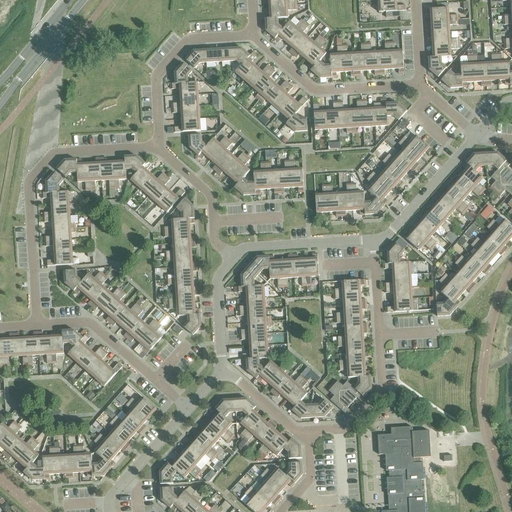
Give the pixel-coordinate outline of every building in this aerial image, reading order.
[(395,0),(382,0),(378,0),(379,13),(406,11),(405,6),(396,6),(395,0)] [(511,1),(511,8),(511,0),(501,0),(502,2),(511,1)] [(265,15),(265,20),(278,19),(288,19),(287,11),(296,10),(296,6),(269,7),(269,14),(265,15)] [(430,15),(431,22),(458,20),(457,15),(448,16),(448,8),(425,10),(425,15),(430,15)] [(503,16),(503,21),(511,20),(511,8),(511,15),(503,16)] [(266,31),(275,39),(283,30),(282,30),(278,26),(278,19),(265,20),(266,31)] [(281,39),(287,44),(305,23),(301,20),(295,27),(289,22),(282,30),(283,30),(275,39),(278,43),(281,39)] [(426,29),(427,34),(449,33),(449,26),(458,25),(458,20),(431,22),(431,29),(426,29)] [(289,52),(293,55),(308,38),(302,33),(308,27),(305,23),(287,44),(292,48),(289,52)] [(432,39),(432,46),(459,44),(459,39),(450,40),(449,33),(427,34),(427,39),(432,39)] [(299,55),(305,60),(323,39),(319,36),(313,43),(308,38),(293,55),(296,58),(299,55)] [(307,68),(311,71),(319,62),(326,54),(320,49),(326,43),(323,39),(305,60),(310,64),(307,68)] [(385,52),(378,53),(379,75),(384,75),(384,70),(391,70),(389,43),(384,43),(385,52)] [(394,43),(389,43),(391,70),(398,69),(398,74),(404,74),(402,51),(395,52),(394,43)] [(361,54),(354,54),(355,77),(360,77),(360,72),(367,71),(365,44),(360,45),(361,54)] [(370,44),(365,44),(367,71),(374,71),(374,76),(379,75),(378,53),(371,53),(370,44)] [(428,53),(428,58),(441,58),(451,57),(450,50),(459,49),(459,44),(432,46),(433,53),(428,53)] [(346,45),(341,46),(343,73),(350,72),(350,77),(355,77),(354,54),(347,54),(346,45)] [(329,56),(330,66),(331,66),(331,78),(336,78),(336,73),(343,73),(341,46),(336,46),(337,55),(329,56)] [(206,63),(230,62),(229,49),(205,51),(206,63)] [(236,61),(241,66),(250,56),(241,49),(229,49),(230,62),(236,61)] [(199,64),(206,63),(205,51),(193,52),(185,61),(195,69),(199,64)] [(235,73),(244,81),(256,68),(251,63),(257,56),(253,53),(250,56),(241,66),(235,73)] [(492,63),(484,64),(486,87),(491,86),(490,82),(498,81),(496,54),(491,54),(492,63)] [(501,54),(496,54),(498,81),(505,81),(505,86),(510,85),(509,73),(509,62),(501,63),(501,54)] [(477,55),(472,56),(474,83),(481,82),(481,87),(486,87),(484,64),(477,64),(477,55)] [(460,65),(461,75),(462,88),(467,88),(466,83),(474,83),(472,56),(467,56),(468,65),(460,65)] [(441,58),(428,58),(429,70),(438,78),(446,69),(441,64),(441,58)] [(319,62),(311,71),(320,79),(331,78),(331,66),(330,66),(324,66),(319,62)] [(174,73),(175,84),(175,85),(188,84),(188,83),(187,77),(192,72),(182,64),(174,73)] [(244,81),(253,89),(271,69),(267,65),(261,72),(256,68),(244,81)] [(255,97),(259,101),(274,83),(269,79),(275,72),(271,69),(253,89),(258,94),(255,97)] [(461,75),(454,76),(449,71),(441,81),(450,89),(462,88),(461,75)] [(266,100),(271,105),(289,85),(285,81),(279,88),(274,83),(259,101),(263,104),(266,100)] [(180,89),(180,96),(198,95),(197,83),(188,83),(188,84),(175,85),(175,84),(170,84),(171,90),(180,89)] [(271,105),(280,113),(292,99),(287,95),(293,88),(289,85),(271,105)] [(171,104),(172,109),(199,107),(198,95),(180,96),(180,103),(171,104)] [(280,113),(289,121),(294,115),(295,115),(307,101),(303,97),(297,104),(292,99),(280,113)] [(381,109),(374,109),(375,127),(387,126),(387,117),(386,117),(386,104),(386,99),(380,100),(381,109)] [(357,110),(350,111),(351,133),(356,133),(356,128),(363,128),(361,101),(356,101),(357,110)] [(366,101),(361,101),(363,128),(375,127),(374,109),(367,110),(366,101)] [(327,130),(339,129),(337,102),(332,103),(333,112),(326,112),(327,130)] [(337,102),(339,129),(346,129),(346,134),(351,133),(350,111),(343,111),(342,102),(337,102)] [(314,131),(327,130),(326,112),(319,113),(318,104),(313,104),(314,131)] [(397,104),(386,104),(386,117),(387,117),(393,116),(398,121),(407,112),(397,104)] [(181,113),(181,120),(199,119),(199,107),(172,109),(172,114),(181,113)] [(289,121),(286,124),(295,132),(307,131),(306,119),(299,119),(295,115),(294,115),(289,121)] [(199,119),(181,120),(182,127),(173,128),(173,133),(200,132),(199,119)] [(405,127),(406,129),(410,124),(404,119),(400,123),(405,127)] [(189,149),(198,156),(206,147),(201,142),(201,135),(188,136),(189,149)] [(404,136),(400,140),(421,158),(425,152),(429,155),(432,151),(415,136),(410,142),(404,136)] [(205,156),(210,161),(228,140),(225,137),(219,144),(213,139),(206,147),(198,156),(202,160),(205,156)] [(212,169),(216,172),(231,155),(226,150),(232,144),(228,140),(210,161),(216,165),(212,169)] [(244,140),(240,146),(249,154),(251,151),(253,148),(244,140)] [(404,149),(399,155),(416,170),(419,166),(416,163),(421,158),(400,140),(397,143),(404,149)] [(223,172),(228,177),(246,156),(242,153),(237,160),(231,155),(216,172),(220,176),(223,172)] [(497,153),(485,154),(486,167),(493,166),(498,170),(506,161),(497,153)] [(388,154),(384,158),(405,176),(409,170),(413,173),(416,170),(399,155),(394,160),(388,154)] [(473,155),(466,164),(475,172),(479,167),(486,167),(485,154),(473,155)] [(132,169),(136,173),(137,174),(145,164),(136,156),(124,157),(125,170),(132,169)] [(230,185),(234,188),(243,179),(250,171),(244,166),(250,160),(246,156),(228,177),(234,181),(230,185)] [(126,180),(125,170),(124,157),(119,157),(119,162),(112,163),(114,190),(119,189),(118,180),(126,180)] [(109,190),(114,190),(112,163),(105,163),(105,158),(100,159),(101,181),(109,181),(109,190)] [(388,167),(383,173),(400,188),(403,184),(400,181),(405,176),(384,158),(381,161),(388,167)] [(94,182),(101,181),(100,159),(95,159),(95,164),(88,164),(90,191),(95,191),(94,182)] [(70,173),(77,173),(76,160),(64,161),(56,170),(66,178),(70,173)] [(85,191),(90,191),(88,164),(81,165),(81,160),(76,160),(77,173),(77,183),(85,182),(85,191)] [(130,181),(140,189),(152,175),(146,171),(152,164),(148,160),(145,164),(137,174),(136,173),(130,181)] [(507,160),(506,161),(498,170),(491,178),(495,182),(489,189),(494,193),(511,172),(507,168),(511,163),(507,160)] [(285,171),(277,171),(279,194),(284,194),(283,189),(291,188),(289,161),(284,162),(285,171)] [(294,161),(289,161),(291,188),(298,188),(298,193),(303,192),(302,170),(294,170),(294,161)] [(253,173),(254,183),(255,195),(260,195),(259,190),(267,190),(265,163),(260,163),(261,172),(253,173)] [(270,163),(265,163),(267,190),(274,189),(274,194),(279,194),(277,171),(270,172),(270,163)] [(466,171),(461,176),(481,194),(485,190),(478,184),(483,178),(475,172),(466,164),(462,167),(466,171)] [(372,172),(368,176),(389,193),(393,188),(397,191),(400,188),(383,173),(379,178),(372,172)] [(511,172),(494,193),(496,194),(499,197),(505,190),(509,194),(511,190),(511,172)] [(46,182),(46,194),(59,193),(58,186),(63,181),(54,173),(46,182)] [(140,189),(149,197),(167,176),(163,173),(157,180),(152,175),(140,189)] [(149,197),(158,205),(170,191),(164,186),(170,179),(167,176),(149,197)] [(367,191),(375,198),(375,197),(384,206),(388,202),(384,199),(389,193),(368,176),(365,179),(372,185),(367,191)] [(453,178),(450,182),(467,197),(471,191),(478,197),(481,194),(461,176),(456,181),(453,178)] [(243,179),(234,188),(243,196),(255,195),(254,183),(247,183),(243,179)] [(450,189),(445,194),(466,212),(469,208),(462,202),(467,197),(450,182),(446,185),(450,189)] [(346,194),(339,194),(341,217),(345,217),(345,212),(352,211),(351,184),(346,185),(346,194)] [(355,184),(351,184),(352,211),(359,211),(360,216),(365,215),(364,203),(364,193),(356,193),(355,184)] [(332,185),(327,186),(328,213),(335,212),(336,217),(341,217),(339,194),(332,195),(332,185)] [(328,213),(327,186),(322,186),(322,195),(315,196),(316,218),(322,218),(321,213),(328,213)] [(170,191),(158,205),(167,213),(185,192),(181,189),(175,195),(170,191)] [(51,199),(51,206),(69,205),(68,192),(59,193),(46,194),(41,194),(42,199),(51,199)] [(437,196),(434,200),(451,215),(456,209),(462,215),(466,212),(445,194),(441,199),(437,196)] [(371,202),(364,203),(365,215),(376,215),(384,206),(375,197),(375,198),(371,202)] [(181,213),(181,219),(181,220),(194,219),(193,207),(184,199),(176,208),(181,213)] [(434,206),(429,212),(450,230),(453,226),(446,220),(451,215),(434,200),(431,203),(434,206)] [(43,213),(43,218),(70,217),(69,205),(51,206),(52,213),(43,213)] [(488,206),(480,216),(486,221),(494,211),(488,206)] [(421,214),(418,218),(435,233),(440,227),(446,233),(450,230),(429,212),(425,217),(421,214)] [(52,223),(53,230),(75,228),(75,223),(70,224),(70,217),(43,218),(43,223),(52,223)] [(418,224),(413,230),(434,248),(437,244),(430,238),(435,233),(418,218),(415,221),(418,224)] [(163,228),(163,233),(190,231),(190,224),(194,224),(194,219),(181,220),(181,219),(171,220),(172,227),(163,228)] [(492,220),(489,223),(509,241),(511,237),(511,227),(504,220),(499,226),(492,220)] [(492,233),(488,238),(505,253),(508,250),(504,246),(509,241),(489,223),(485,227),(492,233)] [(472,224),(464,234),(469,238),(477,229),(472,224)] [(44,237),(44,242),(71,241),(71,233),(76,233),(75,228),(53,230),(53,237),(44,237)] [(434,248),(413,230),(409,235),(405,232),(402,236),(419,251),(424,245),(430,251),(434,248)] [(450,230),(443,238),(451,245),(458,237),(450,230)] [(172,237),(173,244),(196,243),(195,238),(190,238),(190,231),(163,233),(163,238),(172,237)] [(462,238),(458,243),(462,247),(466,242),(462,238)] [(476,238),(473,241),(493,259),(498,254),(501,257),(505,253),(488,238),(483,244),(476,238)] [(54,247),(54,254),(72,253),(71,241),(44,242),(45,247),(54,247)] [(476,251),(472,256),(489,271),(492,268),(488,264),(493,259),(473,241),(470,245),(476,251)] [(164,252),(165,257),(192,255),(191,248),(196,248),(196,243),(173,244),(173,251),(164,252)] [(387,253),(388,264),(400,264),(400,263),(400,257),(404,252),(395,244),(387,253)] [(437,251),(432,256),(437,260),(442,255),(437,251)] [(72,253),(54,254),(55,261),(46,261),(46,267),(73,265),(72,253)] [(312,259),(305,260),(306,287),(311,286),(311,277),(318,277),(317,254),(312,254),(312,259)] [(174,261),(174,268),(197,267),(197,262),(192,262),(192,255),(165,257),(165,262),(174,261)] [(297,255),(292,256),(294,278),(301,278),(302,287),(306,287),(305,260),(298,260),(297,255)] [(288,261),(281,261),(282,288),(287,288),(287,279),(294,278),(292,256),(288,256),(288,261)] [(460,256),(457,259),(477,277),(482,272),(486,275),(489,271),(472,256),(467,261),(460,256)] [(257,258),(249,267),(258,275),(263,270),(269,270),(268,257),(257,258)] [(273,257),(268,257),(269,270),(269,280),(277,279),(278,288),(282,288),(281,261),(274,262),(273,257)] [(460,269),(456,274),(473,289),(476,286),(472,282),(477,277),(457,259),(454,263),(460,269)] [(392,269),(393,276),(411,275),(410,263),(400,263),(400,264),(388,264),(383,264),(383,270),(392,269)] [(166,276),(166,281),(193,279),(193,272),(197,272),(197,267),(174,268),(175,275),(166,276)] [(241,276),(242,287),(254,287),(254,286),(253,280),(258,275),(249,267),(241,276)] [(439,269),(436,273),(441,277),(444,274),(439,269)] [(65,284),(73,291),(82,282),(81,282),(77,278),(76,271),(64,272),(65,284)] [(80,291),(86,296),(104,276),(100,272),(94,279),(88,274),(81,282),(82,282),(73,291),(77,295),(80,291)] [(444,274),(441,277),(461,295),(466,290),(470,293),(473,289),(456,274),(451,279),(444,274)] [(384,284),(384,289),(411,287),(411,275),(393,276),(393,283),(384,284)] [(88,304),(91,308),(107,290),(101,286),(107,279),(104,276),(86,296),(91,301),(88,304)] [(440,292),(447,299),(448,299),(457,307),(460,304),(457,300),(461,295),(441,277),(438,281),(445,287),(440,292)] [(175,285),(176,292),(199,291),(198,286),(193,286),(193,279),(166,281),(166,286),(175,285)] [(333,290),(334,295),(360,293),(360,286),(365,286),(364,280),(342,282),(342,289),(333,290)] [(246,292),(247,299),(265,298),(264,286),(254,286),(254,287),(242,287),(237,287),(237,293),(246,292)] [(394,293),(394,300),(412,299),(411,287),(384,289),(385,294),(394,293)] [(98,307),(104,312),(122,292),(118,288),(112,295),(107,290),(91,308),(95,311),(98,307)] [(167,300),(168,305),(194,303),(194,296),(199,296),(199,291),(176,292),(176,299),(167,300)] [(106,320),(109,323),(125,306),(119,302),(125,295),(122,292),(104,312),(109,317),(106,320)] [(343,299),(343,306),(366,305),(366,300),(361,300),(360,293),(334,295),(334,300),(343,299)] [(238,307),(238,312),(265,310),(265,298),(247,299),(247,306),(238,307)] [(412,299),(394,300),(395,307),(386,308),(386,313),(413,312),(412,299)] [(448,299),(447,299),(443,304),(436,304),(437,317),(449,316),(457,307),(448,299)] [(177,317),(187,316),(200,315),(200,310),(195,310),(194,303),(168,305),(168,310),(177,309),(177,317)] [(116,323),(122,328),(140,307),(136,304),(130,311),(125,306),(109,323),(113,327),(116,323)] [(335,314),(335,319),(362,317),(362,310),(366,310),(366,305),(343,306),(344,313),(335,314)] [(124,336),(127,339),(143,322),(137,317),(143,311),(140,307),(122,328),(127,332),(124,336)] [(248,316),(248,323),(271,322),(270,317),(266,317),(265,310),(238,312),(239,317),(248,316)] [(158,311),(153,316),(158,321),(163,315),(158,311)] [(187,316),(188,322),(183,327),(193,336),(201,327),(200,315),(187,316)] [(344,323),(345,330),(367,329),(367,324),(362,324),(362,317),(335,319),(335,324),(344,323)] [(134,339),(140,344),(158,323),(154,320),(148,327),(143,322),(127,339),(131,343),(134,339)] [(239,331),(240,336),(267,334),(266,327),(271,327),(271,322),(248,323),(248,330),(239,331)] [(158,323),(140,344),(145,348),(142,352),(146,355),(161,338),(155,333),(161,327),(158,323)] [(173,330),(179,335),(182,331),(176,325),(173,330)] [(336,338),(336,343),(363,341),(363,334),(368,334),(367,329),(345,330),(345,337),(336,338)] [(64,354),(63,344),(62,331),(57,332),(57,337),(50,337),(52,364),(57,364),(56,355),(64,354)] [(69,344),(74,348),(82,339),(82,338),(74,331),(62,331),(63,344),(69,344)] [(32,356),(39,356),(38,333),(33,333),(33,338),(26,338),(28,365),(33,365),(32,356)] [(47,364),(52,364),(50,337),(43,337),(43,333),(38,333),(39,356),(46,355),(47,364)] [(8,358),(15,357),(14,334),(9,335),(9,340),(2,340),(4,367),(9,367),(8,358)] [(23,366),(28,365),(26,338),(19,339),(19,334),(14,334),(15,357),(22,357),(23,366)] [(249,340),(249,347),(267,346),(267,334),(240,336),(240,341),(249,340)] [(67,355),(77,363),(89,350),(83,345),(89,338),(85,335),(82,338),(82,339),(74,348),(67,355)] [(346,347),(346,354),(369,353),(369,348),(364,348),(363,341),(336,343),(337,347),(346,347)] [(241,360),(246,360),(259,359),(268,359),(267,346),(249,347),(250,354),(241,355),(241,360)] [(77,363),(86,371),(104,351),(100,348),(94,354),(89,350),(77,363)] [(86,371),(95,379),(107,366),(101,361),(107,354),(104,351),(86,371)] [(338,362),(338,367),(365,365),(364,358),(369,357),(369,353),(346,354),(347,361),(338,362)] [(247,371),(256,379),(264,370),(259,365),(259,359),(246,360),(247,371)] [(263,379),(268,384),(286,363),(282,360),(276,367),(270,362),(264,370),(256,379),(259,383),(263,379)] [(107,366),(95,379),(104,387),(122,367),(118,363),(112,370),(107,366)] [(270,392),(274,395),(289,378),(283,373),(289,367),(286,363),(268,384),(273,388),(270,392)] [(348,379),(358,378),(358,377),(370,377),(370,372),(365,372),(365,365),(338,367),(338,371),(347,371),(348,379)] [(311,371),(307,375),(317,383),(320,379),(311,371)] [(281,395),(286,400),(304,379),(300,376),(294,383),(289,378),(274,395),(277,398),(281,395)] [(358,384),(354,389),(363,397),(364,397),(371,389),(370,377),(358,377),(358,378),(358,384)] [(288,408),(292,411),(300,402),(307,394),(301,389),(307,382),(304,379),(286,400),(291,404),(288,408)] [(336,380),(331,385),(352,403),(356,398),(361,402),(365,398),(364,397),(363,397),(354,389),(347,382),(343,386),(336,380)] [(352,403),(331,385),(327,390),(334,396),(330,401),(348,417),(351,413),(347,409),(352,403)] [(90,392),(86,397),(90,401),(95,396),(90,392)] [(119,394),(115,399),(120,403),(124,398),(119,394)] [(131,398),(128,401),(148,419),(153,414),(156,417),(160,413),(143,398),(138,404),(131,398)] [(247,399),(235,400),(235,413),(242,412),(247,416),(247,417),(256,407),(247,399)] [(223,401),(215,410),(224,418),(225,418),(229,413),(235,413),(235,400),(223,401)] [(318,405),(312,406),(313,418),(324,417),(332,408),(323,400),(318,405)] [(131,411),(126,416),(144,432),(147,428),(143,425),(148,419),(128,401),(124,405),(131,411)] [(300,402),(292,411),(301,419),(313,418),(312,406),(305,406),(300,402)] [(259,410),(256,407),(247,417),(247,416),(240,424),(246,429),(240,436),(243,439),(261,419),(256,414),(259,410)] [(215,417),(211,422),(231,440),(234,436),(227,430),(232,424),(225,418),(224,418),(215,410),(212,413),(215,417)] [(115,416),(112,419),(132,437),(137,432),(140,435),(144,432),(126,416),(122,422),(115,416)] [(115,429),(111,434),(128,449),(131,446),(127,443),(132,437),(112,419),(109,423),(115,429)] [(267,423),(261,419),(243,439),(247,442),(253,435),(258,440),(274,423),(270,420),(267,423)] [(0,444),(17,425),(14,422),(8,429),(2,424),(0,426),(0,444)] [(202,424),(199,428),(216,443),(221,437),(228,443),(231,440),(211,422),(206,427),(202,424)] [(277,426),(274,423),(258,440),(264,445),(258,452),(261,455),(279,435),(274,430),(277,426)] [(1,454),(5,457),(20,440),(15,435),(21,429),(17,425),(0,444),(0,446),(5,450),(1,454)] [(386,471),(388,471),(389,478),(386,478),(387,495),(388,506),(387,506),(390,506),(390,511),(381,511),(425,511),(424,498),(423,487),(421,487),(421,480),(423,480),(422,463),(420,463),(419,458),(430,458),(429,431),(412,432),(412,427),(391,429),(391,435),(377,436),(379,455),(385,455),(386,471)] [(199,435),(195,440),(215,458),(218,454),(211,448),(216,443),(199,428),(196,431),(199,435)] [(99,434),(96,437),(116,455),(121,450),(124,453),(128,449),(111,434),(106,440),(99,434)] [(285,439),(279,435),(261,455),(265,458),(271,451),(277,456),(284,449),(283,448),(292,439),(288,436),(285,439)] [(94,453),(102,459),(112,468),(115,464),(111,461),(116,455),(96,437),(93,441),(99,447),(94,453)] [(12,457),(17,461),(35,441),(32,438),(26,445),(20,440),(5,457),(9,460),(12,457)] [(238,445),(238,450),(240,451),(247,442),(243,439),(238,445)] [(301,447),(292,439),(283,448),(284,449),(288,453),(289,460),(301,459),(301,447)] [(186,442),(183,446),(200,461),(205,455),(212,461),(215,458),(195,440),(190,445),(186,442)] [(19,470),(23,473),(32,464),(39,456),(33,451),(39,444),(35,441),(17,461),(23,466),(19,470)] [(74,456),(67,456),(68,479),(73,478),(73,474),(80,473),(78,446),(73,446),(74,456)] [(83,446),(78,446),(80,473),(87,473),(87,477),(92,477),(91,465),(92,465),(91,454),(83,455),(83,446)] [(183,452),(179,458),(199,476),(202,472),(195,466),(200,461),(183,446),(180,449),(183,452)] [(59,447),(54,448),(56,475),(63,474),(63,479),(68,479),(67,456),(60,456),(59,447)] [(42,457),(43,468),(44,480),(49,480),(49,475),(56,475),(54,448),(49,448),(50,457),(42,457)] [(170,460),(167,464),(177,472),(176,472),(184,479),(189,473),(196,479),(199,476),(179,458),(174,463),(170,460)] [(98,464),(92,465),(91,465),(92,477),(104,476),(112,468),(102,459),(98,464)] [(219,461),(213,468),(217,472),(223,465),(219,461)] [(289,471),(285,475),(285,476),(294,484),(302,475),(301,463),(289,464),(289,471)] [(32,464),(23,473),(32,481),(44,480),(43,468),(37,468),(32,464)] [(177,472),(167,464),(159,473),(160,485),(173,484),(172,477),(176,472),(177,472)] [(266,468),(263,472),(283,490),(287,485),(291,488),(294,484),(285,476),(285,475),(277,469),(272,474),(266,468)] [(212,471),(204,480),(206,482),(209,482),(215,474),(212,471)] [(266,482),(261,487),(278,502),(282,498),(278,495),(283,490),(263,472),(259,476),(266,482)] [(250,486),(247,490),(267,508),(272,503),(275,506),(278,502),(261,487),(257,492),(250,486)] [(161,501),(170,509),(178,499),(173,495),(173,488),(160,489),(161,501)] [(177,508),(180,511),(183,511),(200,493),(196,490),(190,496),(185,491),(178,499),(170,509),(174,511),(177,508)] [(263,511),(267,508),(247,490),(243,494),(250,500),(245,505),(252,511),(263,511)] [(199,511),(203,508),(198,503),(204,496),(200,493),(183,511),(199,511)] [(2,506),(2,509),(4,511),(6,511),(11,508),(6,503),(2,506)]
